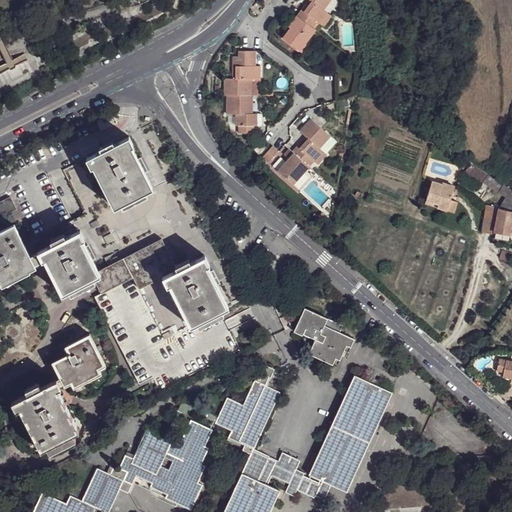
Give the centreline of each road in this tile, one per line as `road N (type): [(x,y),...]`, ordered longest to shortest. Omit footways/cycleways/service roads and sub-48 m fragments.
road 1 (residential): [(226,173),(511,428)]
road 2 (tertiary): [(146,53),(0,124)]
road 3 (residential): [(0,54),(135,0)]
road 4 (tertiary): [(0,144),(112,88)]
